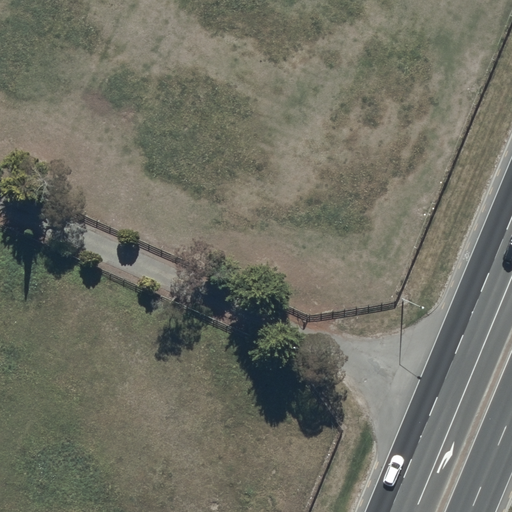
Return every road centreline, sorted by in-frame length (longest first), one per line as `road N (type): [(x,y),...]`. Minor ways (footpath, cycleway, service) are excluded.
road 1 (trunk): [(392,511),(511,221)]
road 2 (trunk): [(424,511),(511,305)]
